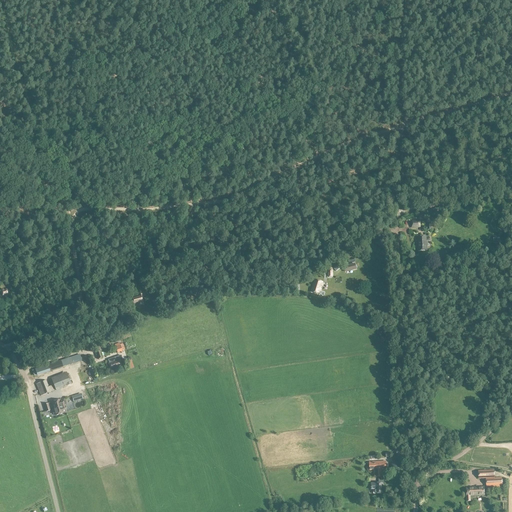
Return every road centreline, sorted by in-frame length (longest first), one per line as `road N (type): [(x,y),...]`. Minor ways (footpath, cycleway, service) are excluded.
road 1 (track): [(401,124),(237,195),(159,210),(76,212),(80,309)]
road 2 (track): [(413,459),(399,376),(401,160)]
road 3 (track): [(195,255),(284,280),(367,231),(395,233)]
road 4 (unclassified): [(58,511),(24,376)]
road 5 (track): [(80,309),(195,255)]
road 6 (track): [(403,0),(401,124)]
